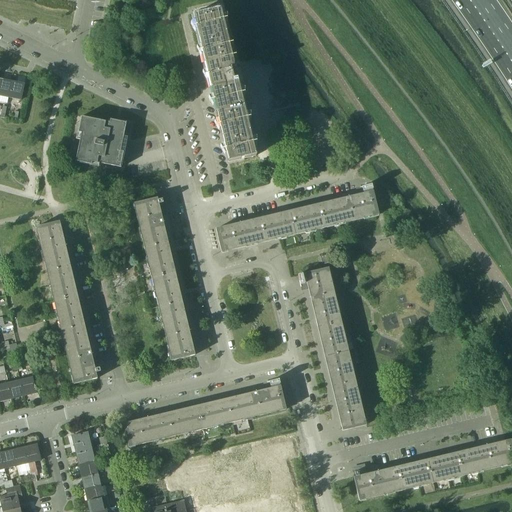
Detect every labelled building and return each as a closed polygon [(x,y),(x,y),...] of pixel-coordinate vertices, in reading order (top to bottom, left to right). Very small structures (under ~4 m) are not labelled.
[(220,8),(211,10),(193,15),(208,77),(213,86),(210,87),(228,163),(255,156),(237,81),(242,80),(239,69),(235,70),(220,8)] [(12,82),(0,79),(0,96),(9,98),(12,82)] [(24,84),(12,82),(9,98),(21,100),(24,84)] [(120,152),(122,142),(126,122),(125,122),(125,123),(110,120),(109,123),(81,117),(78,133),(81,134),(76,159),(77,159),(77,162),(89,165),(91,165),(92,162),(121,168),(121,167),(120,167),(123,152),(120,152)] [(378,215),(373,191),(372,189),(371,185),(359,188),(360,192),(363,192),(363,194),(363,195),(358,197),(358,198),(222,231),(222,228),(216,229),(221,253),(378,215)] [(188,341),(168,258),(157,210),(168,208),(166,200),(166,201),(165,199),(158,200),(157,198),(133,204),(171,361),(195,355),(192,345),(191,346),(189,341),(188,341)] [(58,229),(60,228),(61,228),(59,222),(36,227),(73,384),(97,379),(96,373),(103,371),(103,369),(104,369),(102,361),(90,364),(58,229)] [(332,254),(320,257),(322,266),(334,263),(332,254)] [(366,425),(351,366),(328,268),(302,274),(298,275),(300,287),(305,286),(305,284),(306,283),(307,284),(308,283),(310,289),(311,288),(344,424),(341,425),(342,431),(366,425)] [(17,350),(16,343),(8,345),(9,349),(7,350),(8,352),(17,350)] [(32,377),(20,380),(23,396),(36,393),(32,377)] [(286,410),(280,386),(279,384),(280,384),(279,379),(266,382),(267,387),(270,386),(271,388),(270,388),(270,390),(265,391),(265,393),(130,425),(129,422),(123,424),(124,427),(129,447),(286,410)] [(20,380),(8,383),(11,399),(23,396),(20,380)] [(8,383),(0,385),(0,402),(11,399),(8,383)] [(89,432),(71,436),(76,454),(83,452),(82,447),(90,445),(89,440),(91,440),(89,432)] [(496,446),(365,478),(362,466),(355,468),(353,469),(355,477),(353,477),(359,501),(511,464),(511,447),(510,440),(500,442),(501,444),(495,445),(496,446)] [(36,445),(24,447),(28,464),(40,461),(36,445)] [(83,452),(76,454),(78,466),(94,462),(96,462),(94,454),(93,454),(90,445),(82,447),(83,452)] [(24,447),(12,450),(16,466),(28,464),(24,447)] [(12,450),(0,453),(4,469),(16,466),(12,450)] [(94,462),(78,466),(81,478),(97,474),(94,462)] [(97,474),(81,478),(84,490),(100,486),(97,474)] [(209,505),(202,507),(203,511),(306,511),(300,484),(234,500),(235,503),(210,509),(209,505)] [(100,486),(84,490),(87,502),(103,498),(100,486)] [(19,503),(17,497),(22,496),(21,492),(15,493),(8,495),(0,496),(0,503),(1,507),(19,503)] [(103,498),(87,502),(89,511),(96,511),(106,510),(103,498)] [(185,511),(183,501),(152,508),(153,511),(185,511)] [(19,503),(1,507),(1,511),(26,511),(30,511),(29,507),(23,509),(23,510),(20,511),(19,503)]
